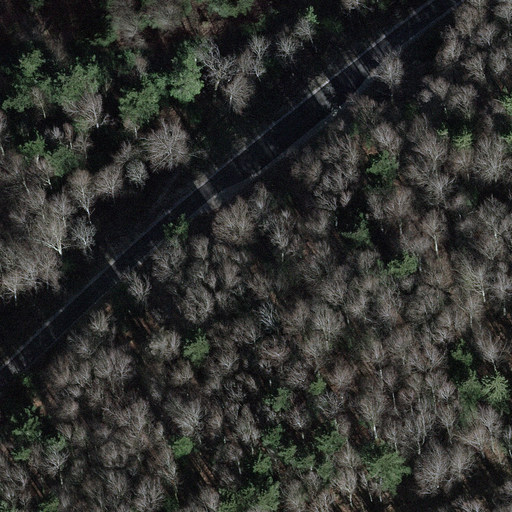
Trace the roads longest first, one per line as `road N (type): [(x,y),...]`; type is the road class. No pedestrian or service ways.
road 1 (unclassified): [(0,382),(174,218),(454,0)]
road 2 (track): [(0,469),(150,239)]
